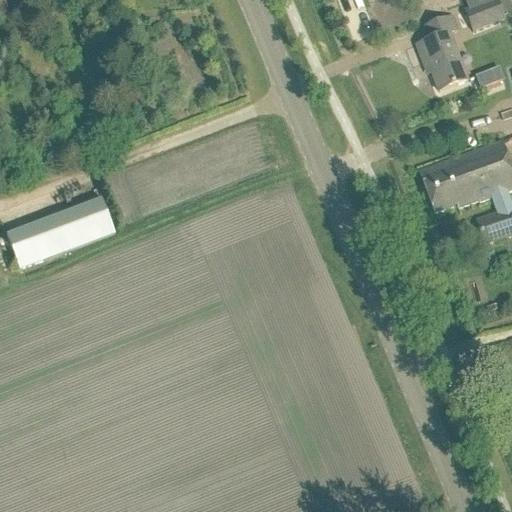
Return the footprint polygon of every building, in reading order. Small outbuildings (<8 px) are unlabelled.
[(464,0),(467,6),(471,4),(473,11),(464,14),(472,35),(504,23),(502,17),(511,13),(505,0),(464,0)] [(415,48),(423,70),(426,69),(437,96),(468,84),(448,35),(457,32),(451,19),(424,30),(430,42),(415,48)] [(511,116),(503,118),(505,128),(511,126),(511,116)] [(511,176),(500,146),(418,176),(433,218),(455,210),(456,213),(476,206),(477,207),(489,202),(494,218),(474,225),(482,248),(511,237),(511,211),(511,212),(505,196),(511,193),(511,176)] [(14,228),(34,220),(31,211),(47,205),(43,194),(6,208),(14,228)] [(99,198),(4,234),(19,274),(114,238),(99,198)]
